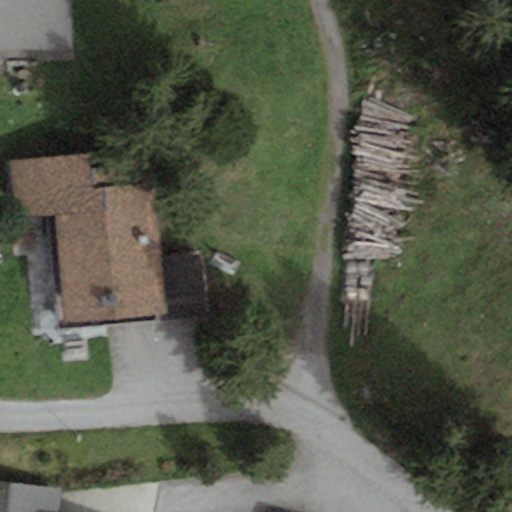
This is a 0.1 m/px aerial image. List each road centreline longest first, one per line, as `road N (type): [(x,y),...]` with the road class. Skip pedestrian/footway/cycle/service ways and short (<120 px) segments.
road 1 (residential): [(0,418),(236,409),(302,420),(417,511)]
road 2 (track): [(308,0),(332,55),(339,179),(302,420)]
